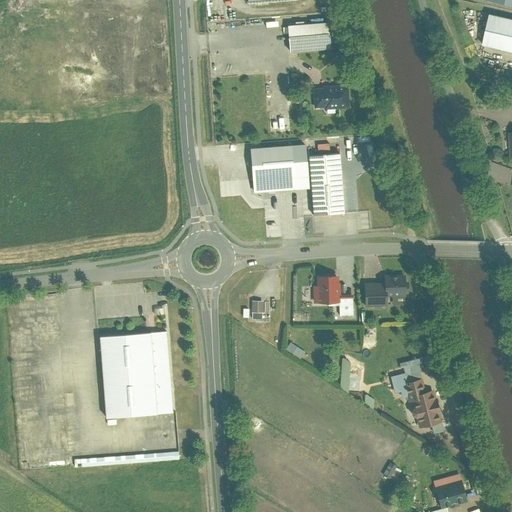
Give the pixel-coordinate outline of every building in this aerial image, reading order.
[(511,18),(487,13),(480,42),(511,49),(511,18)] [(327,21),(286,23),(287,50),(328,48),(327,21)] [(349,84),(315,86),(316,109),(351,106),(349,84)] [(320,152),(333,152),(333,143),(320,143),(320,152)] [(291,145),(250,148),(253,192),(295,188),(291,145)] [(339,152),(305,155),(309,212),(344,209),(339,152)] [(404,294),(403,274),(385,274),(385,282),(385,294),(404,294)] [(336,275),(313,275),(313,301),(337,300),(337,294),(336,275)] [(385,282),(363,282),(363,303),(385,303),(385,294),(385,282)] [(337,314),(351,313),(350,294),(337,294),(337,300),(337,314)] [(262,300),(251,300),(251,311),(261,311),(262,300)] [(167,331),(99,335),(104,416),(172,412),(167,331)] [(292,342),(288,348),(302,358),(307,351),(292,342)] [(359,367),(341,357),(339,385),(356,396),(359,367)] [(403,371),(389,375),(396,398),(408,395),(404,381),(419,377),(416,370),(410,371),(408,363),(401,365),(403,371)] [(419,377),(404,381),(408,395),(411,406),(408,407),(411,416),(414,416),(417,427),(441,421),(428,375),(419,377)] [(68,392),(69,405),(77,404),(77,392),(68,392)] [(77,466),(181,458),(180,451),(76,458),(77,466)] [(461,479),(433,486),(438,506),(466,499),(461,479)]
